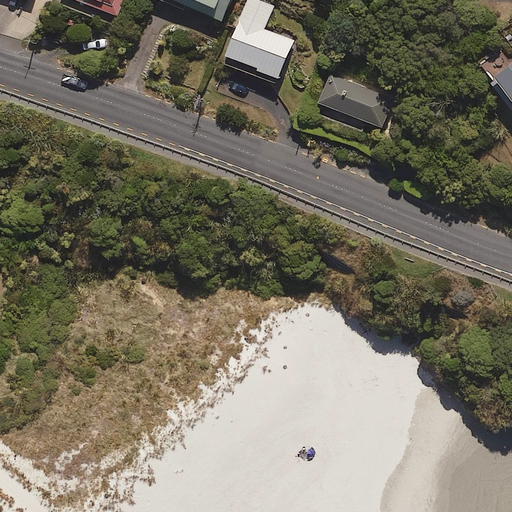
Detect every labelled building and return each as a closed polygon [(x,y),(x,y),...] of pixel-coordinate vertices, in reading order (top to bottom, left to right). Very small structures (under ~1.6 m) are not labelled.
[(122,0),(82,0),(116,14),(122,0)] [(184,2),(220,18),(228,0),(166,0),(182,7),(184,2)] [(263,27),(273,5),(260,0),(245,0),(225,52),(238,58),(236,63),(276,79),(292,39),(263,27)] [(511,61),(489,78),(511,108),(511,61)] [(381,126),(392,97),(329,73),(318,101),(381,126)]
